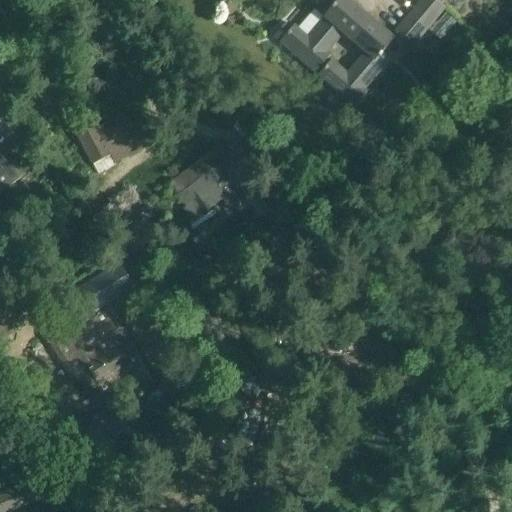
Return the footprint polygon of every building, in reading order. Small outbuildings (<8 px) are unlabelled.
[(373,21),(358,8),(347,0),(338,0),(330,10),(325,6),(318,13),(314,10),(298,29),(294,26),(290,30),(285,25),(273,38),(274,39),(273,40),(314,76),(330,55),(328,53),(345,32),(356,42),(373,21)] [(434,0),(421,0),(408,16),(426,31),(445,10),(434,0)] [(398,36),(393,43),(407,53),(426,31),(408,16),(393,33),(398,36)] [(332,60),(318,76),(355,107),(367,90),(366,89),(390,60),(382,53),(394,39),(378,25),(373,21),(356,42),(366,50),(347,73),(332,60)] [(115,163),(141,148),(127,122),(107,133),(103,126),(97,129),(96,127),(78,137),(93,164),(98,174),(116,165),(115,163)] [(193,220),(222,197),(228,205),(237,198),(219,173),(235,160),(222,143),(171,184),(189,206),(185,209),(193,220)] [(0,192),(18,180),(3,158),(0,154),(0,192)] [(142,216),(128,193),(87,218),(98,237),(114,227),(117,232),(142,216)] [(145,271),(173,315),(189,305),(195,285),(203,275),(185,246),(145,271)] [(92,276),(101,292),(131,277),(122,260),(92,276)] [(62,314),(67,324),(45,338),(53,352),(52,353),(57,361),(59,360),(73,384),(78,382),(86,393),(131,366),(112,334),(117,330),(100,303),(85,313),(79,304),(62,314)] [(0,341),(42,316),(36,306),(0,327),(0,341)] [(213,319),(211,320),(205,311),(183,325),(208,367),(211,372),(236,356),(213,319)] [(0,511),(8,511),(38,499),(31,483),(0,496),(0,511)]
